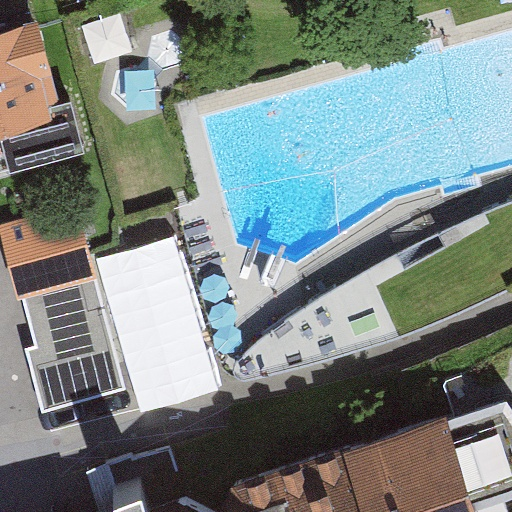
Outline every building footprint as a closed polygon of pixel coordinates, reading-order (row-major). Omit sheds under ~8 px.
[(25,0),(0,0),(0,2),(1,2),(4,14),(0,15),(0,157),(77,138),(64,90),(50,94),(25,0)] [(221,363),(226,370),(241,371),(277,363),(351,344),(389,331),(423,318),(487,291),(511,280),(511,192),(493,200),(458,214),(425,226),(397,240),(370,256),(326,283),(296,302),(289,257),(230,237),(193,114),(186,87),(166,93),(176,128),(101,150),(117,213),(193,191),(231,346),(223,353),(221,363)] [(50,210),(0,224),(0,267),(62,251),(50,210)] [(75,306),(8,324),(28,398),(95,380),(75,306)] [(471,511),(470,506),(511,492),(511,397),(502,401),(439,421),(437,414),(177,497),(160,446),(82,471),(94,511),(471,511)]
